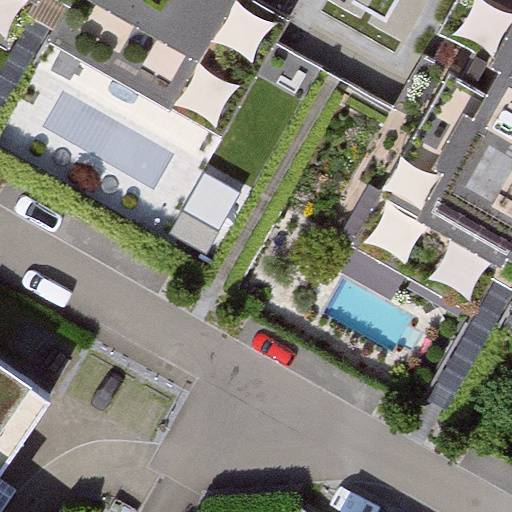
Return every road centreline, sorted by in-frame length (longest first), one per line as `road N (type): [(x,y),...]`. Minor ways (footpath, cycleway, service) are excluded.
road 1 (residential): [(252,375),(0,233)]
road 2 (residential): [(486,511),(252,375)]
road 3 (residential): [(252,375),(174,511)]
